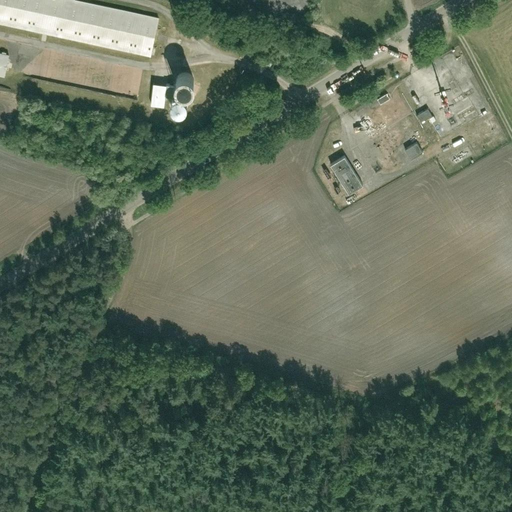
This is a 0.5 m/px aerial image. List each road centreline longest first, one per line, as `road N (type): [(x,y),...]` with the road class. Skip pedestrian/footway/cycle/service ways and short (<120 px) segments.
road 1 (tertiary): [(459,0),(0,285)]
road 2 (unknown): [(333,82),(188,45)]
road 3 (track): [(444,10),(511,135)]
